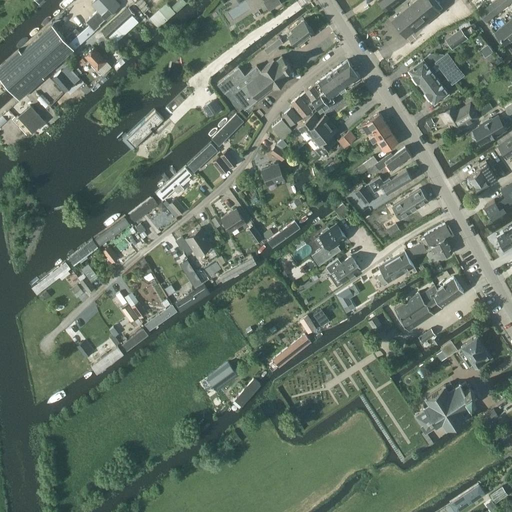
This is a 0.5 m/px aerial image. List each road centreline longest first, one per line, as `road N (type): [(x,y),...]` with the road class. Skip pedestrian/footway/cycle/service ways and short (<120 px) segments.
road 1 (residential): [(63,325),(226,184),(287,94),(352,41)]
road 2 (tertiary): [(511,312),(352,41)]
